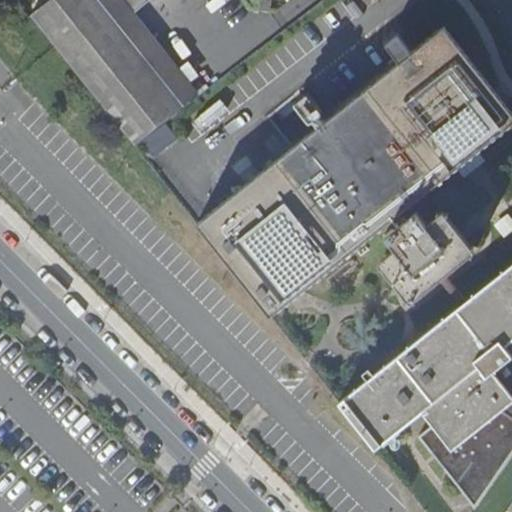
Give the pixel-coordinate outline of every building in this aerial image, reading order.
[(22,0),(32,12),(47,0),(22,0)] [(189,83),(122,0),(48,0),(29,16),(132,145),(183,105),(193,97),(186,87),(189,83)] [(400,212),(511,122),(511,113),(443,27),(410,53),(397,36),(385,45),(399,63),(197,224),(270,316),(389,222),(393,227),(394,228),(383,236),(393,248),(379,260),(378,263),(385,272),(407,300),(409,301),(412,300),(428,288),(472,251),(473,248),(448,217),(444,212),(442,212),(442,211),(441,211),(440,212),(435,215),(426,221),(424,222),(415,211),(405,219),(400,212)] [(166,125),(142,143),(153,156),(177,138),(166,125)] [(353,421),(374,449),(421,410),(430,423),(416,434),(420,438),(434,456),(436,460),(456,484),(474,507),(511,451),(511,263),(337,402),(345,411),(351,407),(359,417),(353,421)]
